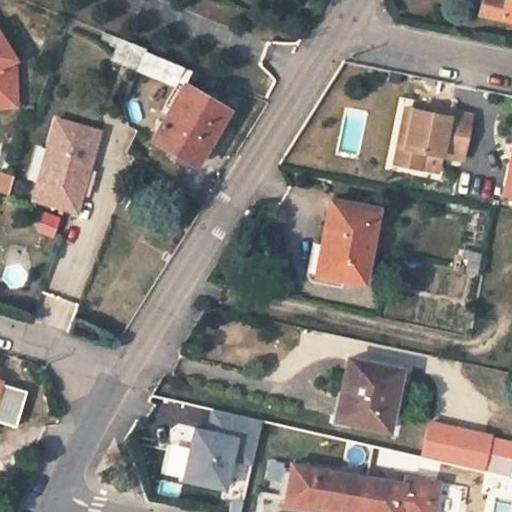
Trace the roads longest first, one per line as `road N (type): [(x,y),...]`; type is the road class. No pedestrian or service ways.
road 1 (residential): [(113,382),(342,30)]
road 2 (residential): [(511,66),(342,30)]
road 3 (residential): [(113,382),(64,351),(0,331)]
road 4 (residential): [(59,494),(113,382)]
